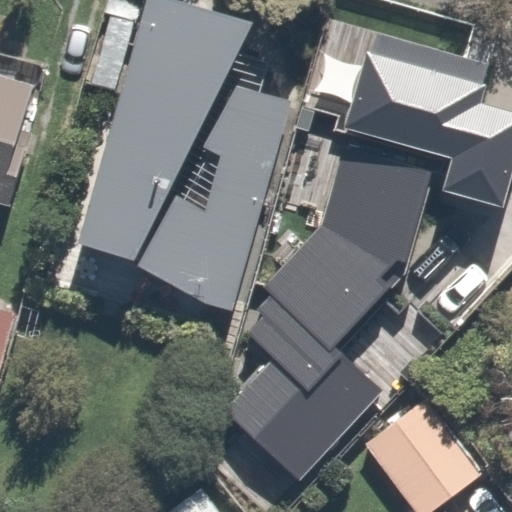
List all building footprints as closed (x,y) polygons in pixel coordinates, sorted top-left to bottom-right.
[(221,71),(236,17),(175,0),(127,0),(50,276),(224,325),(290,90),(221,71)] [(369,91),(339,85),(314,226),(381,237),(382,230),(463,244),(484,124),(417,112),(423,74),(374,66),(369,91)] [(0,75),(0,242),(35,83),(0,75)] [(409,511),(463,472),(407,398),(351,441),(403,511),(409,511)] [(225,511),(191,471),(142,511),(225,511)]
